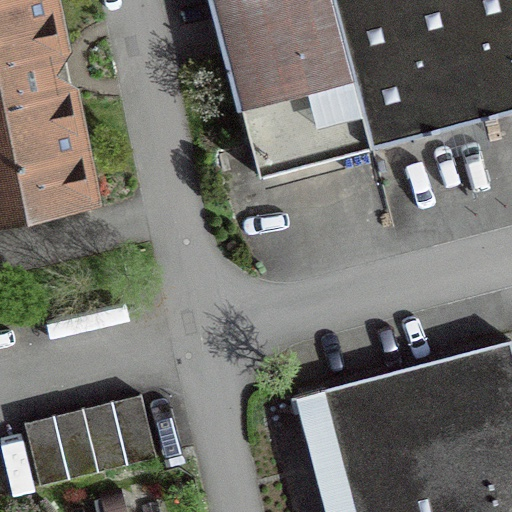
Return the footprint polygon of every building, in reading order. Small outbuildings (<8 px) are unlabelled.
[(42,54),(56,51),(45,0),(0,0),(0,217),(82,200),(74,161),(79,160),(65,94),(51,97),(42,54)] [(208,0),(256,179),(368,150),(328,0),(208,0)] [(511,0),(328,0),(368,150),(511,110),(511,0)] [(511,511),(511,359),(508,343),(318,393),(348,511),(511,511)] [(152,461),(152,458),(137,398),(21,426),(36,489),(152,461)]
